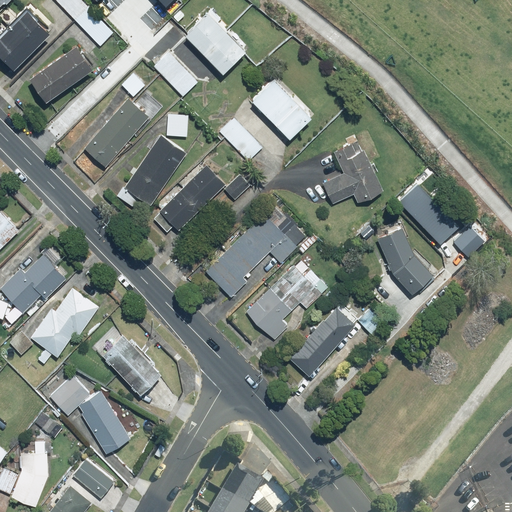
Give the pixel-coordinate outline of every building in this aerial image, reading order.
[(86,0),(59,0),(103,44),(117,31),(86,0)] [(209,6),(187,30),(227,69),(250,45),(209,6)] [(54,30),(31,7),(0,38),(0,47),(18,65),(54,30)] [(96,65),(80,42),(33,74),(50,98),(96,65)] [(169,49),(155,64),(183,93),(198,78),(169,49)] [(146,83),(134,70),(123,81),(135,94),(146,83)] [(275,73),(253,97),(291,133),(313,109),(275,73)] [(151,113),(130,95),(84,148),(105,166),(151,113)] [(192,113),(171,111),(169,131),(190,133),(192,113)] [(235,116),(220,131),(248,159),(263,144),(235,116)] [(163,130),(127,183),(153,201),(189,148),(163,130)] [(352,144),(334,152),(344,173),(323,183),(333,204),(354,194),(358,202),(384,190),(364,149),(356,153),(352,144)] [(208,161),(162,207),(181,226),(227,180),(208,161)] [(241,171),(226,185),(237,196),(252,182),(241,171)] [(398,198),(439,239),(461,217),(419,177),(398,198)] [(0,246),(21,225),(2,206),(0,208),(0,246)] [(266,210),(207,268),(232,294),(249,278),(245,274),(271,249),(282,260),(299,244),(266,210)] [(403,223),(379,235),(395,269),(414,290),(436,269),(417,250),(403,223)] [(477,235),(468,226),(455,239),(464,248),(477,235)] [(68,273),(45,251),(27,269),(22,265),(2,286),(26,309),(43,291),(48,295),(68,273)] [(296,262),(248,309),(276,337),(290,323),(284,317),(301,299),(308,306),(324,291),(296,262)] [(53,305),(33,334),(60,353),(76,330),(80,333),(101,304),(73,285),(57,308),(53,305)] [(376,301),(359,318),(375,333),(392,316),(376,301)] [(358,320),(338,304),(290,353),(311,372),(358,320)] [(125,331),(104,351),(144,390),(164,370),(125,331)] [(132,435),(103,388),(85,399),(85,398),(92,392),(74,373),(51,394),(70,413),(81,402),(85,409),(83,410),(108,450),(132,435)] [(49,413),(41,424),(54,434),(62,423),(49,413)] [(37,449),(23,450),(24,466),(14,492),(38,501),(50,471),(49,449),(47,449),(46,438),(36,438),(37,449)] [(0,440),(0,459),(9,448),(0,440)] [(88,456),(75,472),(103,494),(116,478),(88,456)] [(266,468),(262,475),(238,462),(210,511),(247,511),(253,504),(267,511),(276,511),(293,498),(272,485),(277,475),(266,468)] [(20,472),(5,465),(0,476),(0,485),(12,491),(20,472)] [(72,482),(48,511),(83,511),(94,499),(72,482)]
